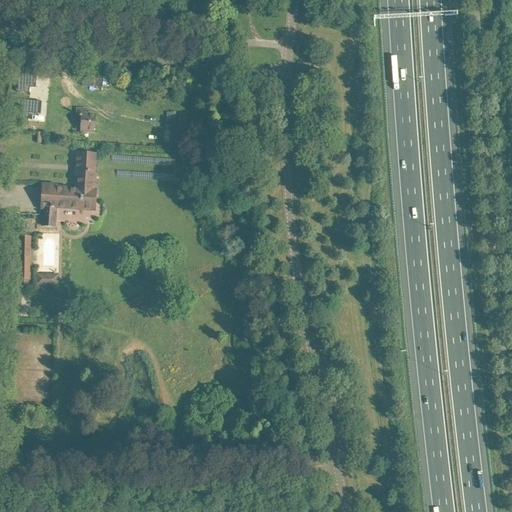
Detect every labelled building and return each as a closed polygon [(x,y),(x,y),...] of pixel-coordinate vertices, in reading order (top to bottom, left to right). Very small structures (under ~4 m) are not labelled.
[(83,74),(82,86),(100,88),(102,76),(83,74)] [(18,76),(17,94),(29,95),(29,89),(35,89),(36,77),(30,77),(18,76)] [(78,95),(77,109),(76,128),(94,129),(96,96),(78,95)] [(16,112),(15,124),(20,124),(27,125),(28,121),(28,112),(40,113),(41,102),(17,100),(16,112)] [(172,120),(171,144),(186,145),(187,120),(172,120)] [(96,190),(93,190),(96,155),(76,153),(74,175),(77,175),(76,189),(57,188),(57,186),(42,185),(42,186),(43,186),(41,208),(41,209),(43,209),(43,215),(42,221),(55,222),(56,207),(62,208),(62,215),(70,215),(70,208),(95,210),(96,190)] [(17,285),(30,285),(32,237),(18,236),(17,285)] [(36,274),(36,286),(59,286),(59,274),(36,274)]
